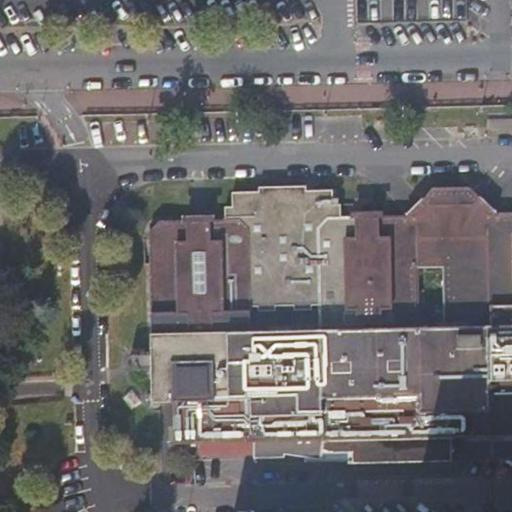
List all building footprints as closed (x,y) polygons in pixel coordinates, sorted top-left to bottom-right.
[(487,136),(511,135),(511,112),(486,113),(487,136)] [(511,511),(511,213),(491,213),(479,225),(479,236),(415,236),(404,215),(382,216),(374,216),(374,220),(359,220),(359,216),(349,217),(331,216),(330,189),(305,188),(305,183),(259,183),(258,189),(234,189),(233,206),(227,206),(226,219),(217,219),(206,219),(206,224),(189,224),(189,220),(178,220),(161,220),(149,233),(153,400),(173,400),(174,426),(164,427),(164,444),(511,435),(511,511)] [(479,225),(491,213),(482,203),(467,186),(442,187),(441,204),(433,203),(423,195),(411,207),(404,215),(415,236),(479,236),(479,225)] [(441,204),(442,187),(430,187),(423,195),(433,203),(441,204)] [(374,216),(382,216),(382,209),(350,209),(349,217),(359,216),(359,220),(374,220),(374,216)] [(206,219),(217,219),(217,212),(178,212),(178,220),(189,220),(189,224),(206,224),(206,219)]
